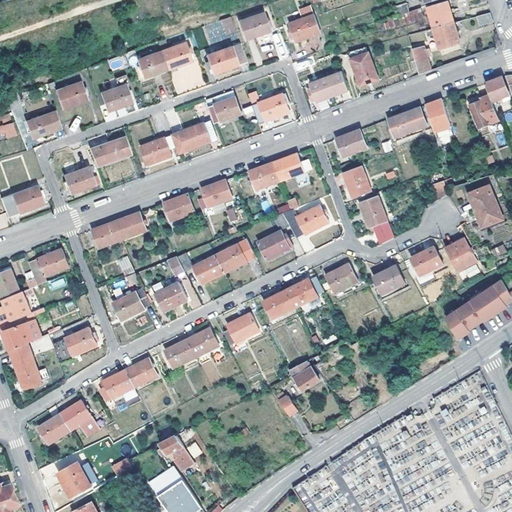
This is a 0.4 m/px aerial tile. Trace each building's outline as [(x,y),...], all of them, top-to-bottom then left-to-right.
[(435,30),(456,24),(450,2),(429,9),(435,30)] [(400,17),(407,15),(410,14),(408,5),(396,8),(399,17),(400,17)] [(421,10),(414,13),(416,21),(424,19),(421,10)] [(247,41),(272,32),(265,13),(241,22),(247,41)] [(414,13),(410,14),(407,15),(409,23),(416,21),(414,13)] [(481,25),(495,22),(492,14),(480,17),(481,25)] [(400,17),(402,25),(409,23),(407,15),(400,17)] [(322,35),(315,16),(290,24),(297,43),(322,35)] [(228,35),(238,32),(233,17),(224,20),(228,35)] [(383,26),(384,31),(402,25),(400,17),(399,17),(378,24),(379,27),(383,26)] [(456,24),(435,30),(442,51),(462,45),(456,24)] [(169,49),(166,40),(160,42),(163,51),(169,49)] [(170,69),(194,61),(187,43),(169,49),(163,51),(170,69)] [(216,75),(249,63),(242,44),(209,55),(216,75)] [(417,47),(414,48),(421,76),(433,72),(429,57),(433,55),(432,50),(427,51),(426,48),(418,50),(417,47)] [(163,51),(139,59),(135,51),(126,55),(131,70),(141,66),(145,78),(170,69),(163,51)] [(363,87),(380,80),(371,54),(353,61),(363,87)] [(177,91),(203,84),(197,64),(176,69),(179,78),(174,79),(177,91)] [(350,92),(343,72),(312,84),(314,89),(310,91),(313,101),(318,100),(319,103),(350,92)] [(491,97),(494,104),(511,98),(504,79),(494,82),(486,85),(491,97)] [(82,82),(58,91),(64,110),(89,100),(82,82)] [(127,85),(102,94),(109,112),(138,102),(134,91),(130,93),(127,85)] [(236,91),(211,100),(213,107),(238,98),(236,91)] [(255,91),(248,94),(251,103),(259,100),(255,91)] [(18,93),(7,96),(13,111),(23,108),(18,93)] [(285,95),(254,106),(261,125),(292,113),(285,95)] [(494,104),(491,97),(471,105),(481,131),(501,123),(494,104)] [(213,107),(211,100),(207,101),(216,125),(244,114),(238,98),(213,107)] [(436,134),(453,128),(445,100),(427,107),(436,134)] [(246,116),(254,114),(252,106),(244,108),(246,116)] [(423,108),(391,120),(398,139),(430,128),(423,108)] [(63,129),(58,112),(29,122),(34,139),(63,129)] [(1,116),(3,123),(11,121),(9,114),(1,116)] [(213,122),(207,124),(213,143),(220,140),(213,122)] [(13,123),(0,127),(0,135),(9,132),(11,139),(18,136),(13,123)] [(207,124),(176,135),(180,147),(183,154),(213,143),(207,124)] [(352,135),(339,140),(345,158),(369,149),(363,131),(352,135)] [(176,135),(168,138),(172,150),(180,147),(176,135)] [(91,150),(98,166),(133,154),(127,137),(91,150)] [(168,138),(142,148),(149,166),(174,157),(172,150),(168,138)] [(385,152),(393,150),(389,140),(381,143),(385,152)] [(282,182),(315,170),(311,159),(302,162),(299,154),(275,163),(282,182)] [(261,168),(252,172),(259,191),(282,182),(275,163),(261,168)] [(91,167),(66,177),(73,195),(98,185),(91,167)] [(374,192),(365,168),(346,174),(354,199),(374,192)] [(217,185),(203,190),(206,199),(210,209),(235,200),(228,181),(217,185)] [(448,190),(447,181),(436,184),(440,197),(448,190)] [(39,186),(4,199),(10,218),(46,205),(39,186)] [(470,195),(484,227),(504,218),(491,186),(470,195)] [(179,199),(165,204),(172,223),(197,214),(190,195),(179,199)] [(376,227),(382,244),(396,238),(381,198),(363,205),(372,229),(376,227)] [(210,209),(206,199),(200,202),(204,211),(210,209)] [(267,200),(260,203),(264,212),(271,210),(267,200)] [(290,203),(293,211),(296,211),(300,209),(297,200),(290,203)] [(323,206),(300,218),(296,211),(293,211),(286,215),(292,226),(302,222),(309,236),(331,224),(323,206)] [(239,222),(235,209),(230,211),(234,224),(239,222)] [(117,222),(125,241),(148,232),(141,213),(129,218),(117,222)] [(283,229),(292,226),(286,215),(277,218),(283,229)] [(103,227),(94,231),(101,250),(125,241),(117,222),(103,227)] [(285,232),(261,244),(270,261),(293,250),(285,232)] [(467,238),(448,247),(459,271),(479,262),(467,238)] [(260,258),(250,240),(218,257),(204,263),(195,268),(196,269),(205,285),(227,274),(260,258)] [(437,246),(414,258),(423,275),(446,263),(437,246)] [(495,250),(498,258),(509,254),(507,247),(495,250)] [(49,283),(48,278),(71,269),(65,250),(31,263),(34,273),(37,280),(40,287),(49,283)] [(187,273),(196,269),(195,268),(193,263),(189,254),(178,258),(187,273)] [(125,275),(135,270),(127,256),(118,260),(125,275)] [(187,273),(178,258),(176,259),(169,262),(177,278),(187,273)] [(195,268),(204,263),(201,259),(193,263),(195,268)] [(361,283),(351,265),(328,277),(337,295),(361,283)] [(398,266),(375,278),(378,283),(380,287),(384,296),(407,284),(398,266)] [(0,287),(5,301),(23,294),(15,270),(0,275),(0,287)] [(37,280),(34,273),(28,276),(30,283),(37,280)] [(138,275),(129,278),(132,285),(141,281),(138,275)] [(288,292),(297,310),(328,295),(318,276),(312,279),(312,280),(288,292)] [(511,294),(506,283),(503,276),(492,281),(495,285),(472,297),(469,293),(453,301),(456,305),(445,311),(457,333),(470,326),(469,325),(484,317),(485,318),(508,306),(508,305),(511,302),(511,294)] [(51,291),(67,285),(64,278),(48,283),(51,291)] [(37,280),(30,283),(33,290),(40,287),(37,280)] [(492,281),(469,293),(472,297),(495,285),(492,281)] [(190,301),(181,284),(158,297),(167,314),(190,301)] [(154,307),(146,290),(116,305),(125,322),(149,311),(148,310),(154,307)] [(23,294),(5,301),(7,308),(4,309),(7,316),(10,315),(11,319),(13,322),(34,314),(26,292),(23,294)] [(266,304),(275,321),(297,310),(288,292),(266,304)] [(443,307),(445,311),(456,305),(453,301),(443,307)] [(254,315),(230,326),(232,331),(237,340),(239,344),(262,332),(254,315)] [(0,325),(3,332),(15,327),(13,322),(11,319),(0,323),(0,325)] [(13,352),(31,345),(35,343),(29,325),(6,333),(13,352)] [(68,339),(74,353),(76,357),(100,347),(92,329),(68,339)] [(199,359),(222,348),(213,330),(190,341),(199,359)] [(231,342),(237,340),(232,331),(227,333),(231,342)] [(68,339),(55,345),(60,359),(63,365),(63,366),(77,360),(76,357),(74,353),(68,339)] [(176,371),(199,359),(190,341),(167,353),(176,371)] [(35,357),(31,345),(13,352),(17,364),(35,357)] [(35,357),(17,364),(26,388),(44,382),(35,357)] [(138,390),(161,378),(152,360),(129,372),(138,390)] [(209,381),(218,378),(213,360),(203,363),(209,381)] [(308,362),(291,373),(293,377),(294,378),(295,377),(299,384),(296,386),(303,397),(307,395),(305,392),(321,381),(308,362)] [(129,372),(106,383),(115,401),(138,390),(129,372)] [(282,404),(289,416),(297,412),(288,397),(280,401),(282,404)] [(102,430),(95,419),(85,402),(63,415),(74,432),(83,426),(90,437),(102,430)] [(63,415),(41,429),(51,446),(74,432),(63,415)] [(246,431),(249,436),(254,433),(251,428),(246,431)] [(197,468),(200,466),(180,435),(163,445),(170,456),(181,450),(185,456),(179,459),(186,471),(195,465),(197,468)] [(170,456),(163,445),(158,448),(170,467),(175,464),(170,456)] [(135,469),(131,462),(130,460),(123,464),(116,468),(121,477),(135,469)] [(95,486),(92,482),(83,466),(81,462),(61,474),(74,497),(95,486)] [(83,466),(92,482),(97,479),(89,464),(83,466)] [(183,477),(177,467),(152,483),(155,488),(150,491),(153,495),(158,493),(167,509),(165,510),(166,511),(201,511),(204,511),(183,477)] [(3,481),(0,481),(0,499),(15,494),(11,484),(4,486),(3,481)] [(0,511),(10,511),(14,511),(12,507),(18,505),(15,494),(0,499),(0,511)] [(98,511),(94,503),(75,511),(98,511)]
